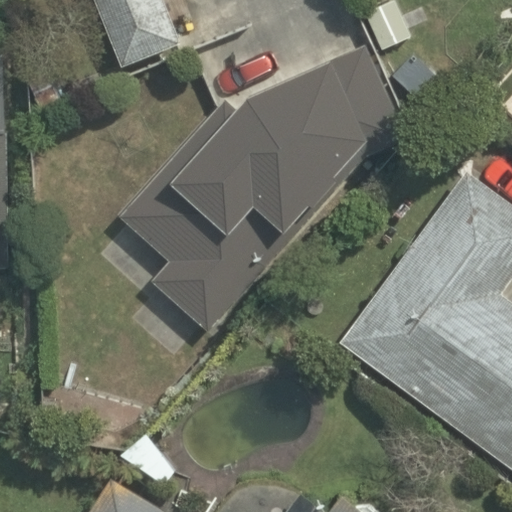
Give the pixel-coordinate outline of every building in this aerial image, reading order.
[(102,0),(123,54),(176,34),(163,0),(102,0)] [(367,36),(216,92),(129,205),(181,246),(164,268),(240,327),(427,82),(367,36)] [(511,92),(500,107),(511,116),(511,92)] [(511,184),(465,150),(329,335),(511,470),(511,184)] [(365,511),(323,481),(299,511),(209,511),(120,446),(70,511),(365,511)]
